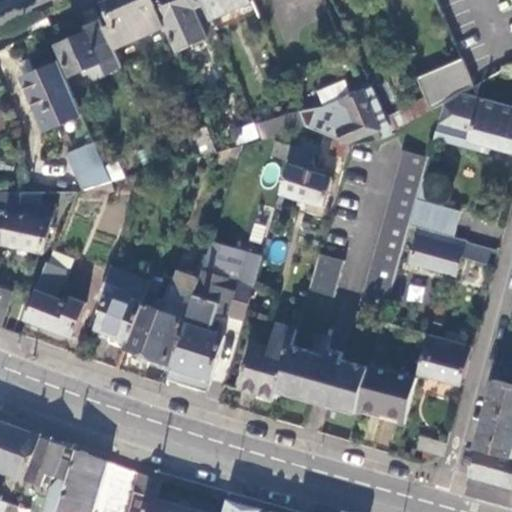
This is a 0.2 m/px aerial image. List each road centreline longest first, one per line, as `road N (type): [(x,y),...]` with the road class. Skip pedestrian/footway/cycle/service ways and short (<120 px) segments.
road 1 (secondary): [(0,379),(420,511)]
road 2 (residential): [(440,511),(511,257)]
